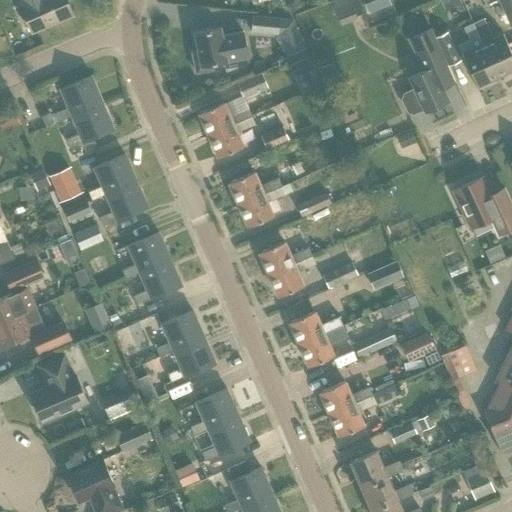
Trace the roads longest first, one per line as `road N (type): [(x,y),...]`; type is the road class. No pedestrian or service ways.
road 1 (residential): [(329,511),(146,89),(131,26)]
road 2 (residential): [(0,83),(131,26)]
